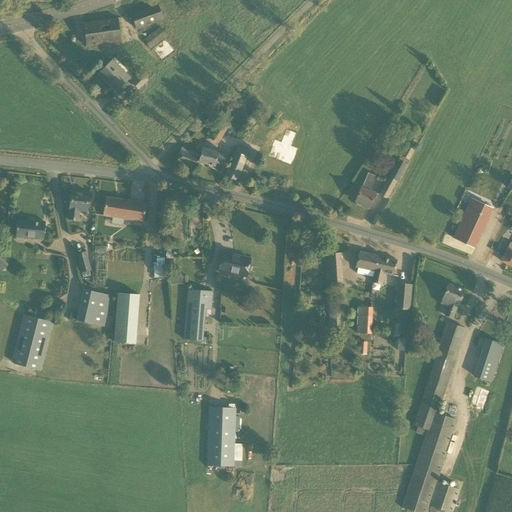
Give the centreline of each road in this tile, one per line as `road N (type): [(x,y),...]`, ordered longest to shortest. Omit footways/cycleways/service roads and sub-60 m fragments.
road 1 (unclassified): [(511,284),(358,229),(154,178)]
road 2 (unclassified): [(154,178),(25,25)]
road 3 (unclassified): [(154,178),(0,161)]
